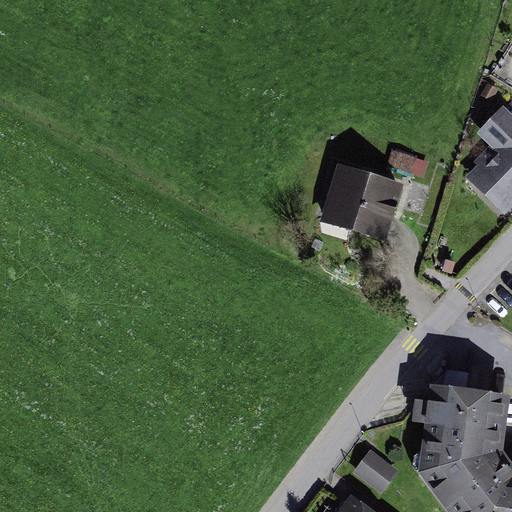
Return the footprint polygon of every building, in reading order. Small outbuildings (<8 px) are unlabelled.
[(498,89),(488,82),(481,94),(492,100),(498,89)] [(477,163),(466,175),(504,212),(511,204),(511,113),(503,105),(478,131),(490,143),(474,160),(477,163)] [(429,160),(392,149),(387,165),(424,176),(429,160)] [(404,180),(339,161),(322,219),(387,238),(404,180)] [(511,392),(511,386),(432,376),(419,467),(451,511),(511,511),(511,456),(505,445),(511,392)] [(371,449),(353,472),(382,493),(399,471),(371,449)] [(382,511),(351,489),(334,511),(382,511)]
